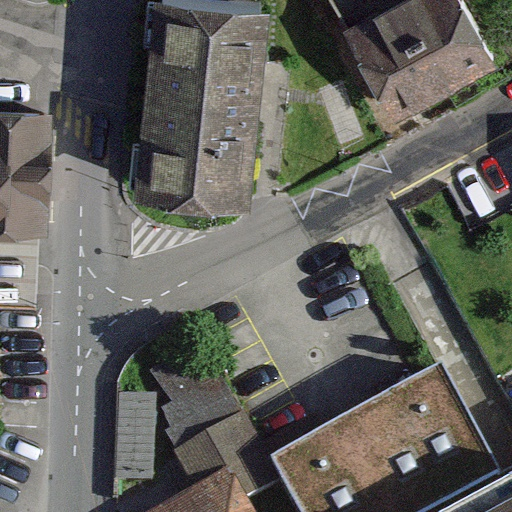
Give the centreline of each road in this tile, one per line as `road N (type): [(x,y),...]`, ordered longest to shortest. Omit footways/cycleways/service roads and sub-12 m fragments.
road 1 (residential): [(511,113),(148,300),(78,315)]
road 2 (residential): [(78,315),(94,52)]
road 3 (residential): [(78,511),(78,315)]
